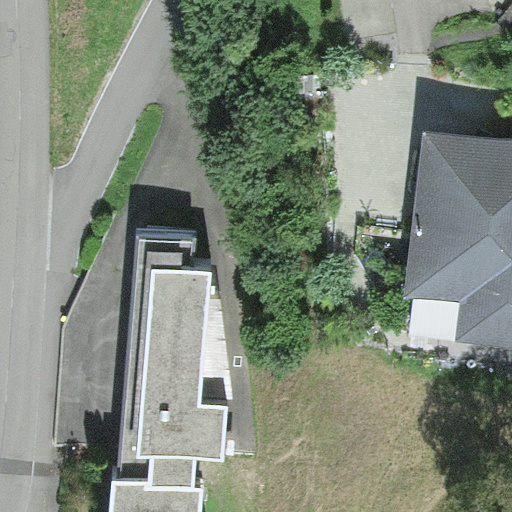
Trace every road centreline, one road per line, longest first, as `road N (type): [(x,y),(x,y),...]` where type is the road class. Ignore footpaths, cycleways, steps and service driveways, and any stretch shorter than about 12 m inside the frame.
road 1 (residential): [(17,237),(57,219),(102,150),(175,0)]
road 2 (residential): [(17,237),(18,0)]
road 3 (residential): [(0,414),(17,237)]
